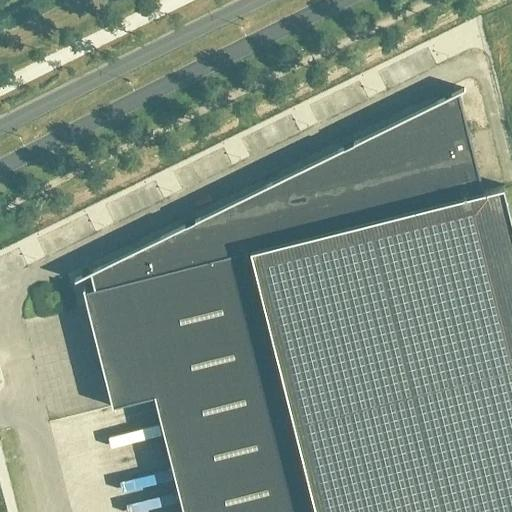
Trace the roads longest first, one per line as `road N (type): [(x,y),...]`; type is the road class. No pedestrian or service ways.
road 1 (secondary): [(0,171),(340,0)]
road 2 (secondary): [(260,0),(0,129)]
road 3 (unknown): [(0,403),(30,415),(44,432),(63,511)]
